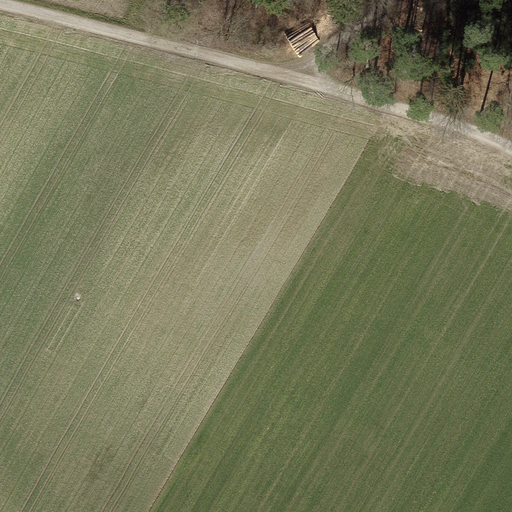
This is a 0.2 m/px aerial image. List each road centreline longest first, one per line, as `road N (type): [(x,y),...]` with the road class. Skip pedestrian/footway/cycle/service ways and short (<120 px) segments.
road 1 (track): [(0,5),(450,117),(511,147)]
road 2 (track): [(382,0),(329,47),(280,74)]
